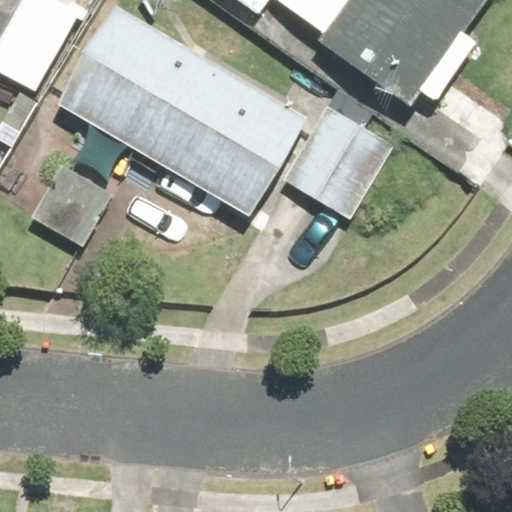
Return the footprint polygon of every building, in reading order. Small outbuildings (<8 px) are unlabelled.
[(0,0),(0,52),(2,53),(32,0),(0,0)] [(269,0),(231,0),(255,18),(269,0)] [(494,0),(356,0),(329,39),(422,104),(494,0)] [(126,7),(68,103),(258,217),(316,121),(126,7)] [(390,145),(331,109),(285,184),(344,221),(390,145)] [(117,197),(61,164),(29,219),(85,252),(117,197)]
